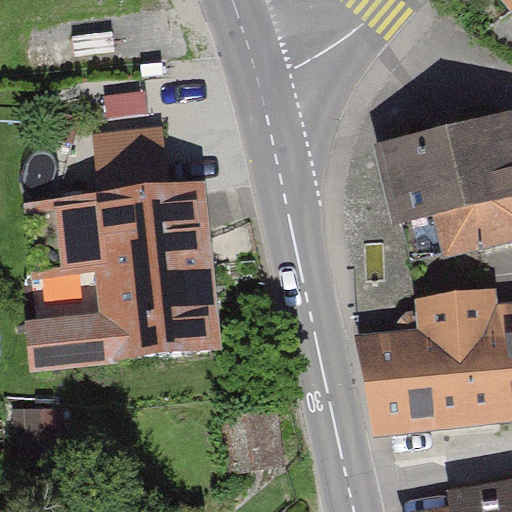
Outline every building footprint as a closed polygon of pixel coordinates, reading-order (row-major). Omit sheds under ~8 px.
[(511,0),(497,0),(511,16),(511,0)] [(103,176),(175,171),(172,125),(100,130),(103,176)] [(511,126),(383,158),(411,270),(511,245),(511,126)] [(212,187),(23,208),(31,285),(94,278),(99,321),(32,328),(38,386),(231,365),(212,187)] [(430,343),(367,349),(375,450),(511,438),(511,327),(481,330),(480,315),(428,319),(430,343)] [(275,414),(221,425),(233,482),(287,471),(275,414)] [(453,511),(511,511),(511,490),(452,501),(453,511)]
